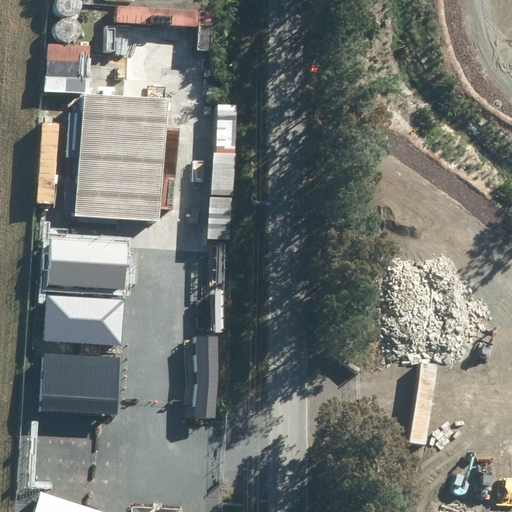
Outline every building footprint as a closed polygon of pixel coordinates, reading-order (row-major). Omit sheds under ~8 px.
[(132,0),(132,9),(106,7),(105,26),(165,29),(164,38),(185,39),(184,52),(208,53),(210,17),(184,15),(184,0),(132,0)] [(79,92),(72,206),(149,211),(156,94),(79,92)] [(222,122),(202,122),(200,202),(220,202),(222,122)] [(96,351),(101,253),(43,250),(38,348),(96,351)] [(60,357),(38,356),(36,400),(57,401),(60,357)] [(88,364),(64,363),(62,401),(86,402),(88,364)] [(44,403),(28,449),(120,481),(137,435),(44,403)] [(33,482),(22,511),(112,511),(114,508),(33,482)]
